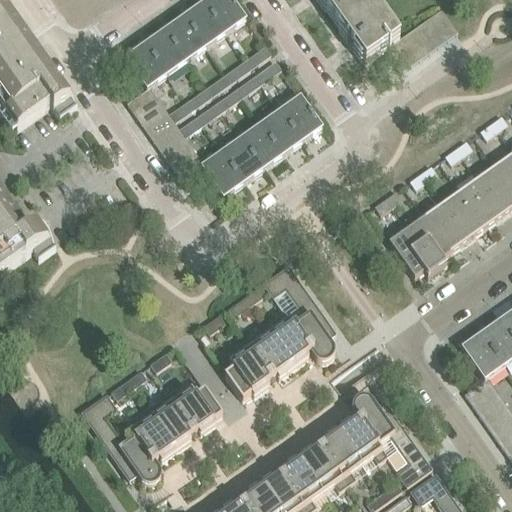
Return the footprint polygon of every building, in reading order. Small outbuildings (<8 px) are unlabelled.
[(224,43),(246,27),(227,0),(217,0),(201,11),(224,43)] [(315,0),(330,20),(359,0),(315,0)] [(384,56),(394,50),(400,46),(367,0),(359,0),(330,20),(366,70),(384,56)] [(0,111),(18,136),(50,113),(54,118),(55,117),(60,124),(76,113),(0,6),(0,282),(34,258),(39,265),(54,254),(38,231),(31,235),(0,191),(0,111)] [(204,56),(224,43),(201,11),(182,25),(204,56)] [(447,46),(456,39),(441,17),(431,24),(447,46)] [(437,52),(447,46),(431,24),(422,30),(437,52)] [(185,70),(204,56),(182,25),(163,39),(185,70)] [(428,59),(437,52),(422,30),(413,37),(428,59)] [(419,66),(428,59),(413,37),(403,44),(419,66)] [(164,85),(185,70),(163,39),(142,54),(164,85)] [(410,72),(419,66),(403,44),(400,46),(394,50),(410,72)] [(400,79),(410,72),(394,50),(384,56),(400,79)] [(150,94),(164,85),(142,54),(125,66),(147,97),(150,94)] [(248,78),(271,62),(265,54),(243,70),(248,78)] [(259,93),(282,77),(276,69),(253,85),(259,93)] [(229,92),(248,78),(243,70),(223,84),(229,92)] [(210,105),(229,92),(223,84),(204,97),(210,105)] [(239,107),(259,93),(253,85),(234,99),(239,107)] [(134,120),(157,104),(150,94),(147,97),(127,110),(134,120)] [(189,120),(210,105),(204,97),(183,112),(189,120)] [(221,120),(239,107),(234,99),(215,112),(221,120)] [(141,130),(164,114),(157,104),(134,120),(141,130)] [(299,150),(322,134),(300,104),(278,120),(299,150)] [(175,130),(189,120),(183,112),(169,122),(170,123),(175,130)] [(200,135),(221,120),(215,112),(194,127),(200,135)] [(170,123),(169,122),(164,114),(141,130),(148,139),(170,123)] [(280,164),(299,150),(278,120),(258,134),(280,164)] [(177,133),(175,130),(170,123),(148,139),(155,149),(177,133)] [(495,140),(507,131),(501,123),(489,131),(495,140)] [(186,145),(200,135),(194,127),(180,137),(184,143),(186,145)] [(486,146),(495,140),(489,131),(480,138),(486,146)] [(184,143),(180,137),(177,133),(155,149),(161,159),(184,143)] [(262,177),(280,164),(258,134),(240,147),(262,177)] [(191,152),(186,145),(184,143),(161,159),(168,168),(191,152)] [(241,192),(262,177),(240,147),(219,162),(241,192)] [(460,165),(472,156),(466,148),(454,156),(460,165)] [(175,178),(198,162),(191,152),(168,168),(175,178)] [(451,171),(460,165),(454,156),(445,163),(451,171)] [(198,176),(201,174),(205,172),(198,162),(175,178),(182,187),(198,176)] [(223,205),(241,192),(219,162),(205,172),(201,174),(223,205)] [(511,163),(494,175),(511,199),(511,163)] [(425,190),(437,181),(431,173),(419,181),(425,190)] [(511,217),(511,216),(511,199),(494,175),(476,187),(501,221),(509,215),(511,217)] [(415,196),(425,190),(419,181),(409,188),(415,196)] [(494,226),(501,221),(476,187),(459,200),(485,236),(495,228),(494,226)] [(391,214),(401,206),(395,198),(385,205),(391,214)] [(475,242),(485,236),(459,200),(441,213),(465,247),(474,240),(475,242)] [(380,221),(391,214),(385,205),(374,213),(380,221)] [(458,251),(465,247),(441,213),(425,224),(426,226),(450,260),(460,253),(458,251)] [(450,260),(426,226),(425,224),(407,237),(409,239),(437,278),(445,272),(441,266),(450,260)] [(437,278),(409,239),(407,237),(388,250),(414,286),(423,279),(427,285),(437,278)] [(288,274),(263,292),(273,306),(274,305),(285,320),(294,333),(293,333),(311,359),(310,359),(315,365),(315,366),(316,367),(317,367),(317,368),(318,368),(320,369),(323,370),(327,369),(330,367),(333,364),(334,361),(335,357),(334,356),(334,355),(334,354),(333,353),(329,346),(336,341),(288,274)] [(249,313),(264,303),(258,295),(244,305),(249,313)] [(234,323),(249,313),(244,305),(229,316),(234,323)] [(511,345),(511,318),(500,327),(511,345)] [(280,333),(269,341),(294,376),(308,366),(308,365),(306,362),(310,359),(311,359),(293,333),(294,333),(285,320),(284,320),(276,326),(280,333)] [(209,341),(224,330),(219,323),(204,333),(209,341)] [(502,374),(511,366),(511,345),(500,327),(480,341),(502,374)] [(279,386),(294,376),(269,341),(257,349),(253,342),(245,348),(254,361),(252,363),(256,368),(260,366),(264,372),(262,373),(272,386),(277,383),(279,386)] [(484,387),(487,385),(502,374),(480,341),(461,355),(484,387)] [(254,361),(245,348),(237,354),(241,361),(229,369),(233,375),(225,382),(243,407),(251,401),(254,404),(269,393),(267,390),(272,386),(262,373),(264,372),(260,366),(256,368),(252,363),(254,361)] [(171,368),(166,361),(150,371),(156,379),(171,368)] [(131,396),(146,386),(141,378),(126,389),(131,396)] [(487,385),(484,387),(465,401),(474,413),(496,397),(487,385)] [(117,407),(131,396),(126,389),(111,399),(117,407)] [(213,428),(222,421),(204,396),(195,402),(191,396),(179,405),(174,398),(166,404),(173,414),(175,417),(177,416),(181,422),(178,424),(182,430),(184,429),(193,442),(198,439),(200,442),(216,431),(213,428)] [(482,425),(504,409),(496,397),(474,413),(482,425)] [(106,403),(81,420),(82,421),(129,487),(137,482),(141,489),(145,492),(149,493),(153,492),(156,490),(159,487),(160,483),(161,482),(161,481),(160,480),(160,478),(160,477),(159,476),(155,469),(154,470),(136,444),(135,445),(124,453),(104,425),(116,417),(106,403)] [(175,417),(173,414),(166,404),(158,410),(163,416),(151,424),(154,428),(176,459),(191,449),(188,445),(193,442),(184,429),(182,430),(178,424),(181,422),(177,416),(175,417)] [(353,411),(352,415),(352,416),(352,417),(352,418),(353,419),(353,420),(354,421),(358,428),(359,427),(361,430),(377,453),(378,452),(387,465),(386,465),(397,480),(407,494),(432,477),(384,409),(376,415),(371,408),(370,407),(367,405),(363,404),(359,405),(355,407),(353,411)] [(491,437),(511,421),(511,419),(504,409),(482,425),(491,437)] [(127,432),(126,432),(135,445),(136,444),(154,470),(155,469),(159,466),(161,470),(162,469),(176,459),(154,428),(151,424),(146,418),(135,426),(127,432)] [(497,447),(511,435),(511,421),(491,437),(497,447)] [(377,453),(361,430),(359,427),(358,428),(354,431),(351,427),(337,438),(341,444),(362,473),(373,465),(378,471),(386,465),(387,465),(378,452),(377,453)] [(504,456),(511,450),(511,435),(497,447),(504,456)] [(362,473),(341,444),(337,438),(322,448),(324,451),(320,455),(329,468),(331,467),(335,473),(331,475),(336,481),(337,480),(347,493),(355,487),(350,481),(362,473)] [(312,455),(298,465),(327,507),(347,493),(337,480),(336,481),(331,475),(335,473),(331,467),(329,468),(320,455),(315,458),(312,455)] [(298,465),(283,476),(285,479),(281,482),(290,496),(289,497),(293,503),(296,500),(300,506),(298,507),(301,511),(320,511),(327,507),(298,465)] [(289,497),(290,496),(281,482),(276,486),(273,483),(258,493),(271,511),(301,511),(298,507),(300,506),(296,500),(293,503),(289,497)] [(456,511),(435,482),(410,500),(418,511),(422,511),(432,505),(437,511),(456,511)] [(387,508),(401,498),(396,490),(382,501),(387,508)] [(271,511),(258,493),(244,503),(246,507),(241,510),(242,511),(271,511)] [(367,511),(380,511),(387,508),(382,501),(367,511)] [(408,511),(411,511),(405,503),(393,511),(408,511)]
